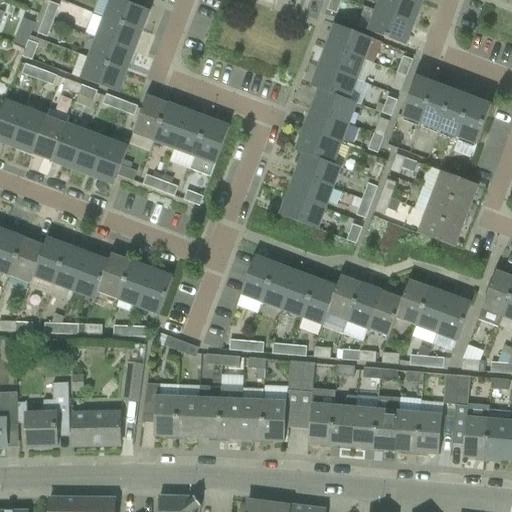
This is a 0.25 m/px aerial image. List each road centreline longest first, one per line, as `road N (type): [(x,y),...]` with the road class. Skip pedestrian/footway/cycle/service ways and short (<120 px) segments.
road 1 (residential): [(511,503),(262,481),(0,481)]
road 2 (residential): [(216,261),(267,114),(160,77),(187,0)]
road 3 (residential): [(216,261),(0,175)]
road 4 (residential): [(511,78),(447,56),(440,23),(448,0)]
